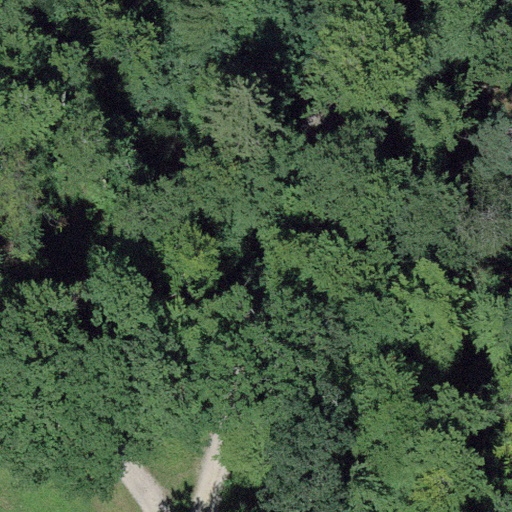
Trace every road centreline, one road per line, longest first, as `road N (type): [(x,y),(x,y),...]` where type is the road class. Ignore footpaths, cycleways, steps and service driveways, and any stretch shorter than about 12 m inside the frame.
road 1 (track): [(208,456),(352,0)]
road 2 (track): [(193,511),(208,456),(0,372)]
